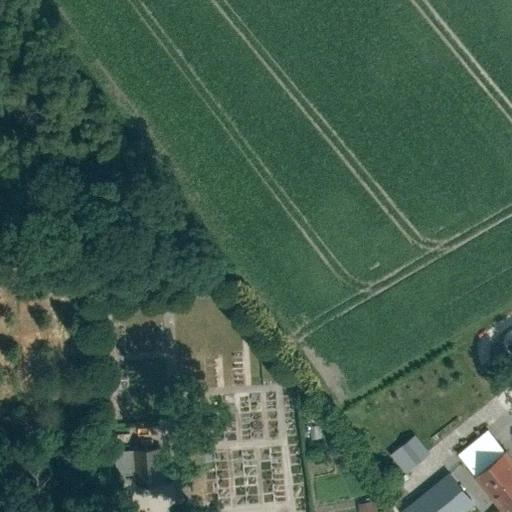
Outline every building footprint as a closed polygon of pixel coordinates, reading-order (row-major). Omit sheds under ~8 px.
[(463,454),(480,474),(509,450),(492,430),(463,454)] [(170,445),(139,447),(142,486),(173,484),(170,445)] [(511,511),(511,448),(509,450),(480,474),(510,511),(511,511)] [(454,472),(409,509),(412,511),(460,511),(476,499),(454,472)] [(382,511),(379,496),(362,500),(364,511),(382,511)]
